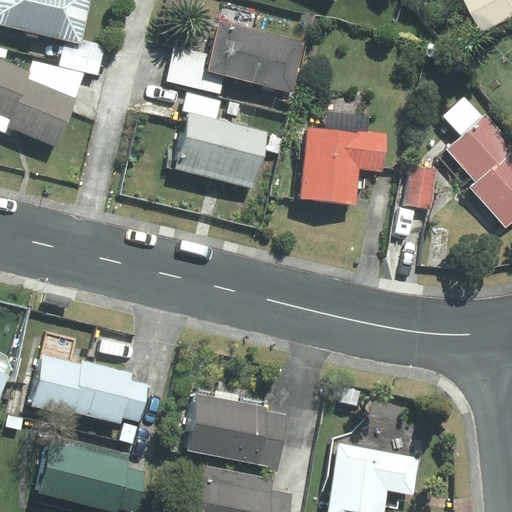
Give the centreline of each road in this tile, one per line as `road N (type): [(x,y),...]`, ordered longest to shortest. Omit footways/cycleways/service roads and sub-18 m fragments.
road 1 (residential): [(0,236),(387,327),(494,333)]
road 2 (residential): [(508,511),(494,333)]
